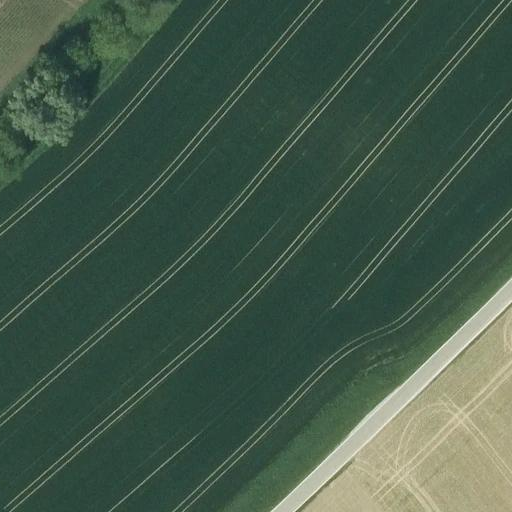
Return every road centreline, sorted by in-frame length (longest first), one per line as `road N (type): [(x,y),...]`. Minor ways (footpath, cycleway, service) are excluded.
road 1 (unclassified): [(283,511),(511,288)]
road 2 (track): [(0,111),(103,0)]
